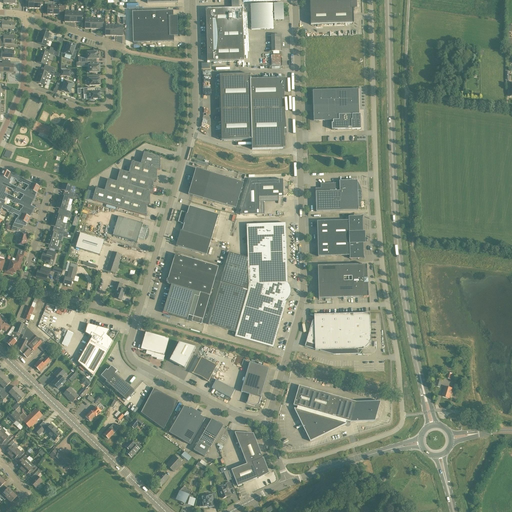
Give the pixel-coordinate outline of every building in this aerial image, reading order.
[(34,9),(34,0),(31,0),(25,0),(25,2),(28,2),(28,9),(34,9)] [(34,0),(34,9),(40,9),(40,3),(43,3),(43,0),(34,0)] [(231,0),(231,8),(239,8),(238,0),(231,0)] [(309,0),(311,25),(353,24),(353,9),(354,9),(354,2),(356,2),(355,0),(309,0)] [(63,9),(63,10),(66,10),(66,6),(64,6),(64,1),(59,1),(53,1),(53,2),(53,15),(59,15),(59,14),(59,9),(63,9)] [(53,15),(53,2),(44,2),(44,8),(47,8),(47,15),(53,15)] [(251,30),(273,29),(273,20),(283,20),(282,4),(251,5),(251,30)] [(231,8),(206,9),(207,62),(244,61),(242,8),(239,8),(231,8)] [(173,16),(173,11),(132,12),(133,43),(174,42),(174,36),(178,36),(177,16),(173,16)] [(15,33),(15,29),(15,23),(8,23),(0,22),(0,28),(11,29),(10,33),(15,33)] [(39,38),(49,41),(51,35),(41,32),(39,38)] [(272,51),(282,51),(281,35),(271,35),(272,51)] [(14,44),(14,36),(4,36),(3,40),(0,39),(0,47),(4,47),(4,44),(14,44)] [(47,47),(49,41),(39,38),(37,44),(47,47)] [(74,51),(75,46),(68,44),(67,46),(64,45),(61,53),(65,55),(65,54),(72,56),(71,58),(74,59),(77,52),(74,51)] [(0,61),(2,61),(2,58),(13,58),(14,51),(1,50),(1,58),(0,57),(0,61)] [(54,56),(55,53),(49,51),(48,54),(40,51),(38,57),(48,60),(50,55),(54,56)] [(90,62),(96,62),(96,59),(99,59),(99,55),(97,55),(97,52),(93,52),(87,52),(87,59),(86,59),(86,63),(90,62)] [(272,65),(282,65),(281,54),(271,55),(272,65)] [(46,66),(48,60),(38,57),(36,63),(46,66)] [(10,65),(10,61),(2,61),(2,65),(0,64),(0,72),(13,73),(13,65),(10,65)] [(99,65),(98,65),(96,65),(96,62),(90,62),(90,65),(89,65),(89,73),(100,73),(100,71),(100,68),(99,68),(99,66),(99,65)] [(217,70),(232,69),(232,66),(235,66),(235,62),(217,63),(217,70)] [(43,72),(40,71),(38,77),(48,80),(50,74),(53,76),(54,72),(48,70),(44,69),(43,72)] [(250,79),(250,74),(219,75),(221,141),(251,140),(252,150),(283,149),(283,147),(285,147),(285,137),(284,137),(284,133),(286,132),(284,109),(282,109),(282,99),(284,99),(285,79),(250,79)] [(93,79),(93,76),(87,76),(87,80),(89,80),(89,86),(100,86),(100,83),(101,83),(101,80),(100,80),(100,79),(93,79)] [(46,86),(48,80),(38,77),(36,82),(46,86)] [(69,94),(71,89),(73,84),(65,82),(62,91),(69,94)] [(89,100),(100,99),(99,92),(93,92),(93,88),(82,89),(83,95),(89,94),(89,100)] [(358,90),(313,91),(313,104),(313,106),(313,118),(315,118),(315,121),(325,121),(333,121),(333,123),(330,123),(332,130),(348,129),(348,128),(353,128),(354,128),(354,130),(360,129),(360,115),(359,115),(358,90)] [(53,137),(55,132),(50,130),(51,129),(36,122),(33,130),(47,136),(48,136),(53,137)] [(157,169),(160,170),(160,157),(144,152),(141,164),(140,164),(141,164),(157,169)] [(140,164),(141,164),(132,161),(128,173),(129,173),(137,176),(141,164),(140,164)] [(153,181),(157,169),(141,164),(137,176),(153,181)] [(0,179),(9,184),(10,181),(9,180),(8,180),(10,177),(16,180),(16,181),(19,183),(21,178),(2,169),(0,174),(0,179)] [(235,209),(243,183),(196,169),(188,195),(235,209)] [(128,173),(120,170),(116,182),(125,185),(129,173),(128,173)] [(153,181),(137,176),(129,173),(125,185),(150,192),(153,193),(153,181)] [(35,196),(37,193),(37,194),(38,193),(37,193),(40,187),(41,187),(21,178),(19,183),(21,184),(23,183),(28,186),(27,188),(26,188),(25,191),(35,196)] [(0,191),(4,193),(5,191),(5,190),(4,189),(5,187),(11,189),(11,191),(15,192),(17,187),(9,184),(0,179),(0,191)] [(116,182),(108,179),(104,191),(122,196),(125,185),(116,182)] [(283,181),(283,180),(258,181),(250,181),(240,215),(258,214),(258,198),(283,197),(283,196),(285,196),(288,193),(288,183),(285,181),(283,181)] [(316,212),(358,211),(358,209),(360,206),(361,202),(362,198),(361,193),(361,189),(359,186),(357,182),(357,181),(339,181),(339,183),(320,184),(321,192),(315,192),(316,212)] [(75,194),(77,188),(73,187),(63,184),(61,190),(64,191),(63,194),(68,195),(74,197),(75,194)] [(147,204),(150,192),(125,185),(122,196),(147,204)] [(35,196),(25,191),(17,187),(15,192),(17,193),(19,193),(24,195),(22,198),(21,198),(20,201),(31,206),(32,203),(33,203),(32,202),(35,196),(36,197),(35,196)] [(104,191),(96,188),(92,200),(118,208),(122,196),(104,191)] [(0,202),(4,205),(5,202),(4,201),(3,201),(5,198),(10,201),(11,202),(14,203),(16,199),(4,193),(0,191),(0,202)] [(73,201),(74,197),(68,195),(67,198),(59,196),(57,202),(68,205),(69,199),(73,201)] [(147,204),(122,196),(118,208),(146,216),(147,204)] [(31,206),(20,201),(16,199),(14,203),(16,205),(18,204),(23,206),(22,209),(21,209),(19,212),(30,217),(31,214),(32,215),(32,214),(31,214),(34,208),(35,208),(31,206)] [(0,212),(0,211),(0,207),(0,208),(6,210),(6,211),(9,213),(12,208),(4,205),(0,202),(0,212)] [(66,211),(68,205),(57,202),(56,208),(64,210),(63,213),(69,215),(70,212),(66,211)] [(218,215),(189,206),(187,213),(187,214),(182,213),(181,217),(180,217),(178,222),(184,224),(182,231),(211,240),(212,235),(218,215)] [(30,217),(19,212),(12,208),(9,213),(12,214),(14,213),(18,216),(17,218),(16,219),(13,227),(21,229),(22,226),(25,227),(26,226),(25,226),(27,224),(28,224),(27,223),(30,217),(31,218),(31,217),(30,217)] [(68,219),(69,215),(63,213),(62,216),(54,214),(52,220),(62,223),(64,217),(68,219)] [(144,240),(147,230),(141,228),(143,223),(118,216),(113,235),(137,243),(139,238),(144,240)] [(363,256),(363,255),(362,220),(359,217),(349,217),(349,221),(317,222),(318,257),(350,256),(350,259),(360,259),(363,256)] [(50,226),(54,227),(53,230),(63,233),(64,230),(61,229),(62,223),(52,220),(50,226)] [(236,333),(235,337),(273,348),(286,302),(287,300),(288,299),(290,297),(290,295),(291,293),(291,291),(290,289),(290,287),(289,285),(288,283),(287,284),(285,224),(246,225),(247,258),(248,285),(248,291),(236,333)] [(21,229),(13,227),(12,227),(11,231),(20,233),(18,240),(17,240),(16,242),(16,243),(17,243),(17,244),(25,247),(28,236),(20,233),(21,229)] [(62,236),(63,233),(53,230),(52,233),(49,232),(47,238),(57,241),(59,235),(62,236)] [(211,240),(182,231),(180,238),(178,237),(176,246),(206,255),(211,240)] [(104,241),(80,234),(76,248),(100,255),(104,241)] [(57,241),(47,238),(45,244),(48,245),(47,248),(58,251),(59,248),(56,247),(57,241)] [(53,260),(56,253),(48,251),(48,253),(47,254),(42,253),(40,260),(45,261),(45,262),(49,263),(50,259),(53,260)] [(115,274),(122,255),(112,252),(105,271),(115,274)] [(228,253),(208,325),(236,333),(248,291),(248,285),(247,258),(228,253)] [(193,317),(203,320),(218,267),(175,254),(168,278),(166,280),(168,285),(171,285),(163,313),(186,320),(193,297),(198,298),(193,317)] [(19,268),(22,257),(17,255),(15,263),(11,261),(10,263),(7,262),(6,268),(8,269),(7,274),(12,275),(13,272),(15,273),(16,267),(19,268)] [(73,282),(77,269),(78,265),(65,262),(63,270),(69,272),(67,278),(65,278),(63,284),(71,286),(72,281),(73,282)] [(318,299),(368,297),(366,265),(318,266),(318,299)] [(48,277),(50,270),(41,267),(40,271),(39,270),(38,272),(37,272),(35,277),(39,278),(39,279),(46,281),(47,277),(48,277)] [(121,301),(124,291),(121,289),(122,285),(115,282),(113,290),(117,291),(114,298),(121,301)] [(29,321),(34,308),(28,306),(22,319),(29,321)] [(315,350),(320,350),(320,351),(333,355),(359,354),(359,351),(361,351),(361,350),(363,350),(363,348),(365,348),(369,344),(369,342),(371,341),(370,336),(369,313),(314,315),(314,320),(312,320),(306,343),(305,347),(315,350)] [(0,333),(3,330),(6,333),(11,328),(8,325),(7,326),(2,321),(3,320),(0,316),(0,333)] [(23,335),(27,326),(18,322),(15,332),(23,335)] [(109,330),(97,327),(78,362),(93,377),(113,341),(110,339),(111,338),(109,337),(108,337),(106,335),(109,330)] [(62,344),(68,347),(74,334),(68,331),(62,344)] [(162,361),(169,339),(145,332),(141,349),(146,351),(146,354),(151,355),(151,357),(157,358),(156,359),(162,361)] [(11,349),(17,343),(15,342),(19,338),(17,336),(13,334),(12,338),(8,341),(9,342),(7,344),(11,349)] [(23,335),(21,339),(23,339),(22,340),(28,343),(26,348),(33,354),(28,359),(39,348),(42,350),(46,346),(43,343),(42,342),(44,341),(41,339),(40,340),(36,336),(35,335),(31,339),(23,335)] [(22,340),(18,349),(28,359),(33,354),(26,348),(28,343),(22,340)] [(185,368),(196,348),(179,343),(170,360),(180,366),(179,366),(183,368),(185,368)] [(46,346),(42,350),(43,352),(45,350),(51,355),(53,352),(46,346)] [(45,360),(42,358),(37,364),(37,365),(35,367),(40,372),(45,366),(45,367),(50,361),(47,358),(45,360)] [(208,382),(217,366),(201,358),(193,374),(199,376),(202,378),(208,382)] [(247,404),(254,406),(255,406),(256,406),(257,406),(258,406),(258,405),(259,405),(259,404),(259,403),(261,398),(260,398),(269,368),(249,363),(241,392),(249,395),(247,404)] [(117,371),(111,366),(107,371),(106,370),(101,376),(107,381),(105,382),(126,400),(134,391),(115,373),(117,371)] [(58,389),(65,381),(61,377),(65,374),(60,368),(53,375),(57,378),(52,383),(58,389)] [(6,392),(10,389),(7,387),(11,383),(6,378),(0,384),(0,390),(0,391),(0,395),(2,397),(6,392)] [(87,387),(90,384),(85,379),(81,383),(84,385),(85,385),(87,387)] [(440,388),(442,381),(435,379),(433,383),(434,383),(434,386),(440,388)] [(216,380),(211,388),(216,391),(220,382),(216,380)] [(356,402),(299,386),(293,406),(297,407),(296,409),(294,408),(294,409),(310,442),(346,424),(345,423),(346,421),(350,422),(375,421),(380,402),(356,402)] [(451,394),(453,389),(445,386),(443,392),(444,392),(442,396),(449,399),(451,394)] [(20,392),(16,387),(9,394),(14,398),(20,392)] [(72,403),(78,396),(69,388),(64,394),(69,399),(72,403)] [(82,398),(88,391),(84,388),(78,395),(82,398)] [(155,389),(154,389),(141,413),(163,430),(178,402),(177,401),(155,389)] [(20,392),(14,398),(19,403),(25,397),(20,392)] [(95,400),(89,396),(87,399),(92,404),(93,402),(96,405),(101,399),(98,397),(95,400)] [(90,422),(96,416),(97,417),(102,412),(96,407),(91,412),(90,411),(85,417),(90,422)] [(190,408),(188,410),(184,407),(169,433),(190,445),(205,419),(200,417),(201,415),(190,408)] [(17,421),(20,424),(23,423),(23,422),(30,429),(34,425),(34,424),(42,417),(36,410),(27,418),(23,414),(21,416),(16,411),(15,410),(11,416),(17,421)] [(130,423),(133,418),(129,414),(125,419),(130,423)] [(140,427),(143,423),(136,417),(129,426),(135,430),(138,426),(140,427)] [(223,426),(211,419),(199,441),(194,451),(205,457),(210,448),(223,426)] [(20,430),(23,428),(17,421),(14,424),(20,430)] [(117,430),(113,425),(109,429),(103,435),(108,439),(114,433),(117,430)] [(39,436),(44,431),(39,426),(34,431),(39,436)] [(55,442),(61,435),(55,430),(55,429),(52,426),(45,432),(55,442)] [(5,433),(0,438),(0,444),(1,445),(6,441),(8,443),(12,438),(10,436),(9,437),(5,433)] [(262,458),(260,453),(253,435),(253,434),(235,433),(235,434),(246,464),(231,470),(237,486),(253,480),(258,478),(258,479),(259,478),(258,478),(268,473),(262,459),(263,458),(262,458)] [(130,447),(127,450),(125,452),(131,458),(139,449),(135,445),(137,443),(132,438),(126,444),(130,447)] [(10,457),(18,449),(17,448),(16,450),(12,446),(15,444),(12,441),(8,446),(10,448),(6,453),(10,457)] [(18,449),(10,457),(14,461),(18,456),(20,458),(25,453),(23,451),(22,452),(18,449)] [(59,454),(58,454),(57,453),(55,451),(50,456),(53,459),(54,458),(67,470),(72,464),(63,456),(64,455),(61,452),(59,454)] [(185,451),(181,456),(189,462),(192,456),(185,451)] [(174,473),(183,463),(174,455),(165,465),(174,473)] [(22,472),(31,463),(25,457),(21,461),(23,463),(18,468),(22,472)] [(205,471),(206,467),(198,462),(196,465),(205,471)] [(31,463),(22,472),(26,476),(31,471),(33,473),(37,469),(31,463)] [(36,489),(42,482),(37,477),(43,471),(40,469),(38,471),(33,477),(35,479),(31,484),(36,489)] [(161,487),(169,478),(162,472),(155,481),(161,487)] [(231,495),(229,490),(232,489),(229,482),(226,484),(227,486),(219,490),(219,491),(218,491),(220,494),(221,494),(223,499),(228,497),(228,496),(231,495)] [(177,495),(175,498),(177,499),(176,500),(184,504),(183,506),(184,506),(184,505),(185,506),(187,506),(188,506),(188,505),(193,506),(195,499),(190,498),(190,499),(187,498),(189,494),(188,494),(188,495),(185,494),(187,488),(184,487),(183,487),(182,488),(182,489),(181,489),(181,490),(180,490),(180,491),(179,492),(181,493),(179,496),(179,495),(178,495),(177,495)] [(7,499),(13,493),(8,489),(4,494),(2,492),(0,493),(0,497),(2,495),(4,497),(2,499),(4,501),(6,499),(7,499)] [(13,493),(7,499),(11,504),(9,506),(7,508),(9,510),(15,504),(13,502),(17,498),(13,493)] [(216,504),(215,494),(215,495),(212,495),(211,495),(212,495),(207,496),(207,495),(208,497),(203,498),(204,502),(202,503),(200,507),(204,507),(209,507),(213,507),(213,505),(216,504),(216,505),(216,504)]
